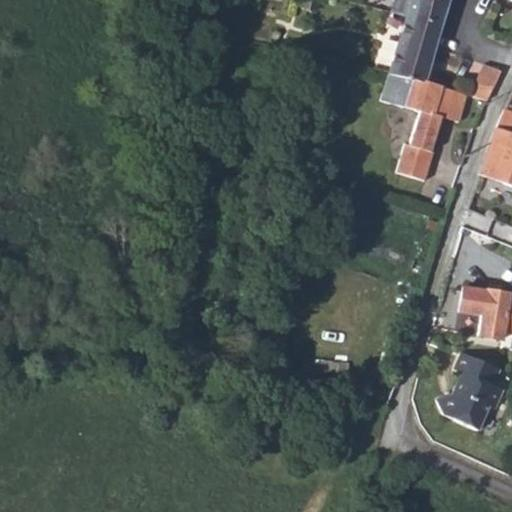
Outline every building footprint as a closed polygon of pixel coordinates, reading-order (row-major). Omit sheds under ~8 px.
[(440,25),(447,0),(409,0),(405,15),(440,25)] [(424,82),(440,25),(405,15),(388,72),(424,82)] [(473,86),(490,91),(499,72),(481,65),(473,86)] [(439,89),(440,87),(428,84),(424,82),(388,72),(379,102),(418,112),(409,144),(404,143),(396,174),(425,182),(433,151),(431,149),(436,127),(426,125),(429,114),(440,117),(458,122),(465,97),(439,89)] [(511,121),(511,112),(504,110),(497,126),(479,176),(483,177),(480,187),(508,197),(511,187),(511,134),(508,133),(511,121)] [(426,125),(436,127),(440,117),(429,114),(426,125)] [(268,158),(299,169),(302,160),(268,147),(268,158)] [(511,335),(511,296),(462,287),(457,312),(479,316),(476,336),(500,341),(502,333),(511,335)] [(468,425),(477,430),(489,404),(496,406),(504,389),(494,384),(501,368),(495,366),(460,351),(452,369),(463,375),(457,389),(438,398),(445,416),(468,425)] [(274,415),(314,421),(315,410),(314,408),(275,408),(274,415)] [(346,411),(315,410),(314,421),(314,432),(344,433),(346,411)]
